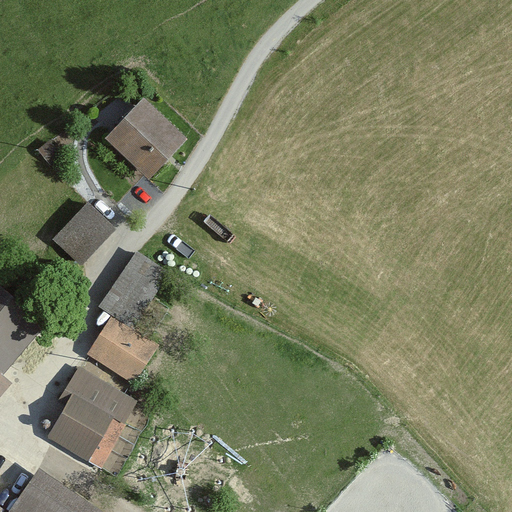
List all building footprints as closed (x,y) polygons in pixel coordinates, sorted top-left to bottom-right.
[(188,138),(139,99),(100,140),(146,181),(188,138)] [(63,132),(37,148),(49,167),(75,152),(63,132)] [(111,237),(81,206),(43,239),(74,270),(111,237)] [(137,251),(100,305),(132,327),(169,272),(137,251)] [(0,391),(11,377),(3,370),(41,318),(0,287),(0,391)] [(109,322),(41,438),(96,470),(132,409),(158,350),(109,322)] [(113,511),(34,462),(1,511),(113,511)]
